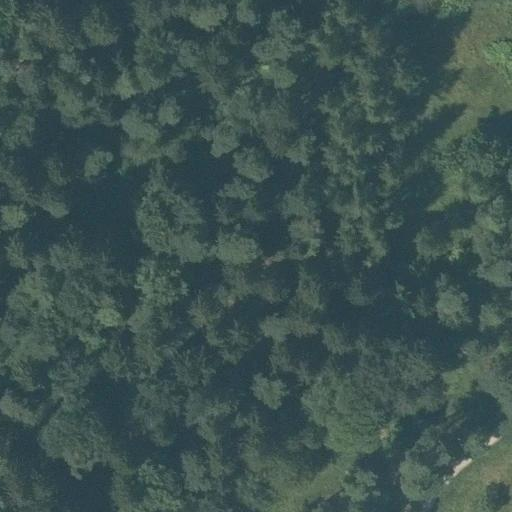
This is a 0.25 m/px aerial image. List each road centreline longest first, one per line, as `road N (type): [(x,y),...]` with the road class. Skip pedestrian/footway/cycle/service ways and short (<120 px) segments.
road 1 (track): [(403,511),(270,0)]
road 2 (track): [(511,423),(457,464),(424,511)]
